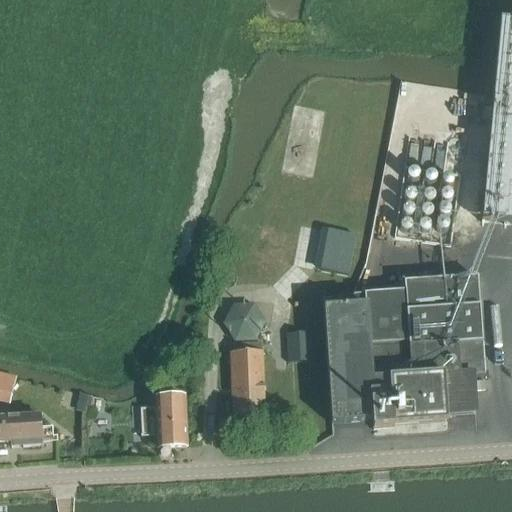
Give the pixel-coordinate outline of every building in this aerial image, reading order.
[(511,25),(500,24),(482,225),(511,227),(511,25)] [(474,380),(484,380),(477,280),(405,285),(405,296),(366,299),(366,297),(323,300),(332,425),(373,423),(373,432),(394,431),(394,430),(447,426),(447,419),(476,417),(474,380)] [(234,310),(225,326),(235,342),(255,342),(266,325),(255,309),(234,310)] [(311,334),(291,335),(292,364),(313,363),(311,334)] [(511,351),(511,335),(503,335),(504,352),(511,351)] [(234,431),(266,429),(262,354),(230,356),(234,431)] [(0,375),(0,400),(8,402),(14,379),(0,375)] [(156,411),(142,412),(143,439),(157,438),(158,450),(187,449),(185,400),(155,401),(156,411)] [(40,419),(0,421),(0,444),(11,444),(12,447),(23,446),(23,449),(42,448),(40,419)]
